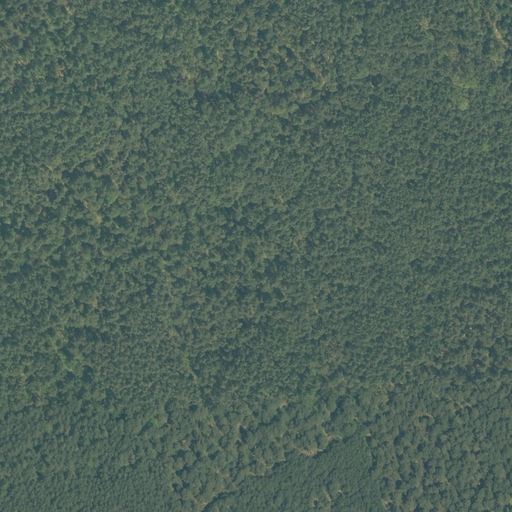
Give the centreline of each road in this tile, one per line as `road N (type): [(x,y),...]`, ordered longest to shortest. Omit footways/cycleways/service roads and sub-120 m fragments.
road 1 (track): [(170,0),(214,48),(256,129),(438,44),(511,37)]
road 2 (track): [(348,388),(256,129)]
road 3 (track): [(390,511),(348,388)]
